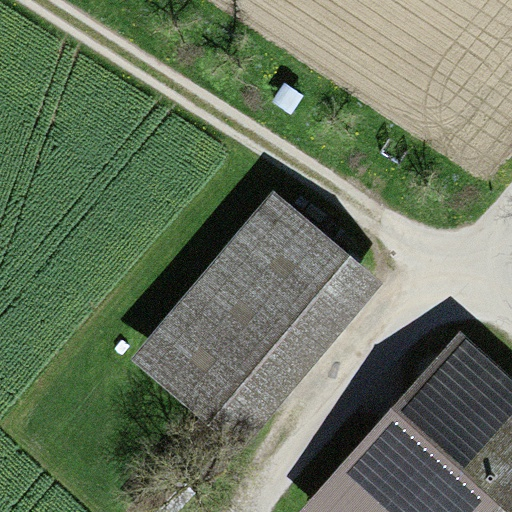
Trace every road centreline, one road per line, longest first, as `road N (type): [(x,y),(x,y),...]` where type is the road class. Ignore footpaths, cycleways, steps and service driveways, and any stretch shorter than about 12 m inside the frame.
road 1 (track): [(18,0),(412,253),(447,298),(255,511)]
road 2 (unclassified): [(511,335),(447,298),(511,221)]
